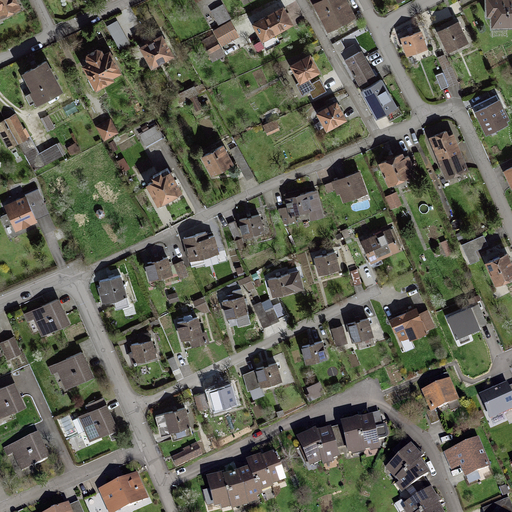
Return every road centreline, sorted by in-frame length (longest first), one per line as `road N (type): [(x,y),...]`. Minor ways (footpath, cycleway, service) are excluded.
road 1 (residential): [(458,511),(432,449),(398,417),(362,399),(281,424),(161,486)]
road 2 (residential): [(67,273),(376,139)]
road 3 (residential): [(132,408),(377,297)]
road 4 (residential): [(422,120),(457,109),(511,230)]
road 5 (residential): [(147,445),(0,511)]
road 6 (residential): [(376,139),(299,0)]
road 7 (residential): [(67,273),(132,408)]
